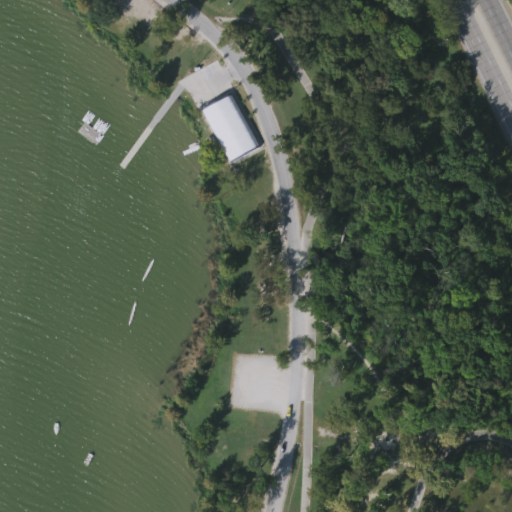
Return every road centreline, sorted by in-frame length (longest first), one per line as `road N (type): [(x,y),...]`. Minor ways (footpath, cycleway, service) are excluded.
road 1 (tertiary): [(270,511),(296,418),(298,269),(288,198),(253,84),(233,53),(170,0)]
road 2 (primary): [(456,0),(511,117)]
